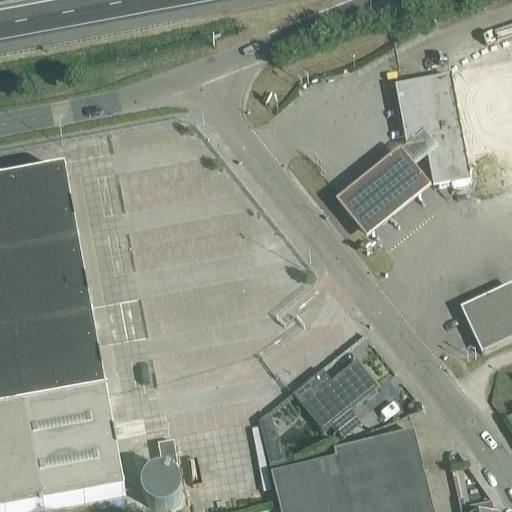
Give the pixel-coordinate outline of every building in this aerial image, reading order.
[(450,80),(402,89),(412,143),(430,140),(433,157),(439,189),(451,187),(452,189),(471,185),(470,178),(451,79),(450,79),(450,80)] [(430,189),(414,170),(437,151),(422,133),(399,151),(335,204),(366,241),(430,189)] [(0,511),(53,511),(125,499),(107,400),(70,195),(66,176),(0,187),(0,511)] [(476,343),(482,356),(511,342),(511,291),(511,289),(462,312),(476,343)] [(293,397),(302,409),(310,403),(310,402),(311,403),(331,428),(378,391),(356,364),(332,384),(331,384),(322,374),(293,397)] [(268,416),(259,424),(261,435),(274,429),(273,428),(268,416)] [(433,511),(414,434),(335,454),(337,461),(271,477),(280,511),(433,511)] [(174,444),(158,446),(162,470),(177,468),(174,444)] [(179,486),(176,480),(171,476),(165,473),(159,473),(152,474),(147,478),(143,483),(141,489),(141,496),(143,502),(147,507),(152,511),(156,511),(165,511),(171,509),(176,505),(179,499),(180,493),(179,486)]
